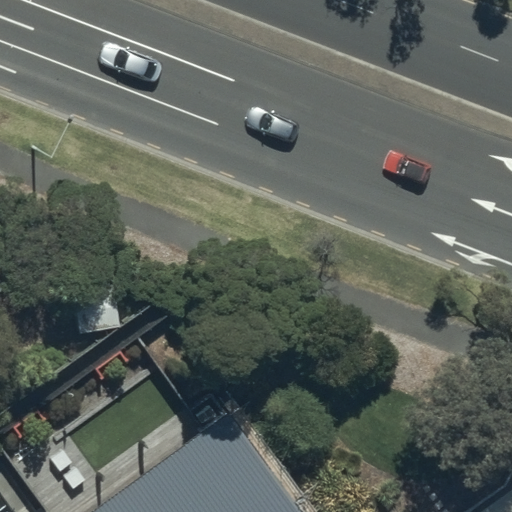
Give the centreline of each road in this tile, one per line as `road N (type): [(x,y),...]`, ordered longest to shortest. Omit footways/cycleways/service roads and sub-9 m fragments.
road 1 (trunk): [(511,203),(0,30)]
road 2 (trunk): [(331,0),(511,74)]
